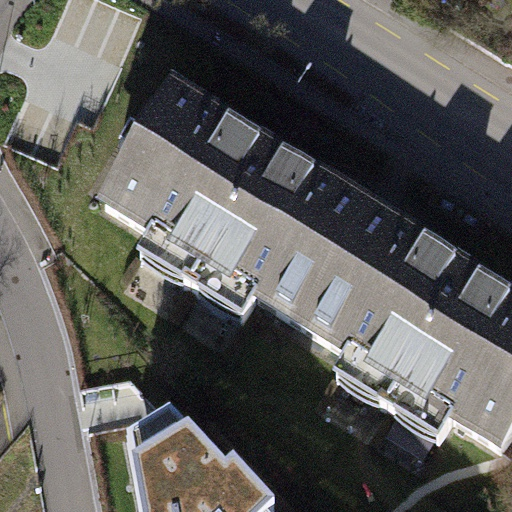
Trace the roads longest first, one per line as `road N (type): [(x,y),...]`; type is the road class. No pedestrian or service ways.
road 1 (tertiary): [(511,155),(262,0)]
road 2 (residential): [(69,511),(45,385),(0,262)]
